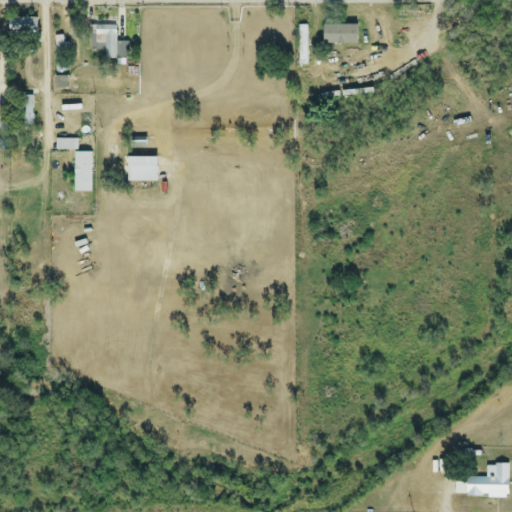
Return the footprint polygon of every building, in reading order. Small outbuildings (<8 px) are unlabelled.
[(37,18),(9,18),(9,36),(37,36),(37,18)] [(152,42),(152,19),(134,19),(134,42),(152,42)] [(105,45),(105,60),(126,60),(126,25),(94,25),(94,45),(105,45)] [(308,25),(298,25),(298,65),(308,65),(308,25)] [(67,36),(56,36),(56,66),(67,66),(67,36)] [(73,192),(91,192),(91,153),(73,153),(73,192)] [(508,465),(494,465),(494,479),(465,479),(465,498),(508,498),(508,465)]
